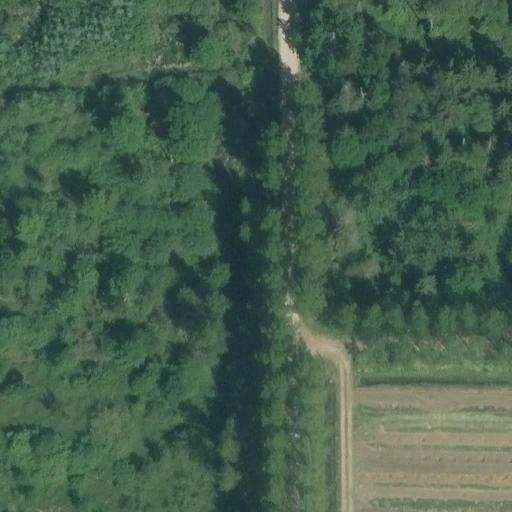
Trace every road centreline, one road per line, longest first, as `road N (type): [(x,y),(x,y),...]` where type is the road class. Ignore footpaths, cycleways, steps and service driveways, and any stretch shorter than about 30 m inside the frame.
road 1 (track): [(289,0),(293,511)]
road 2 (track): [(511,346),(291,342)]
